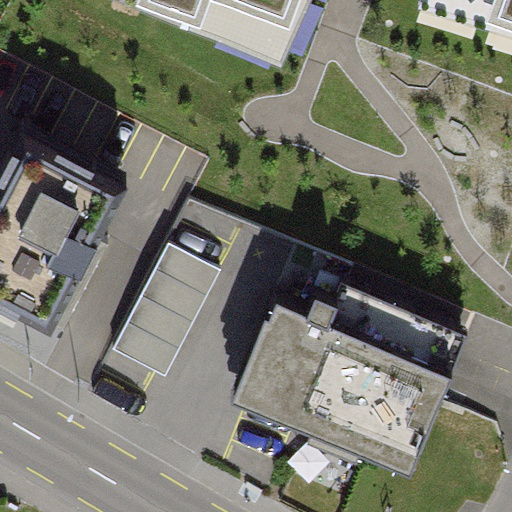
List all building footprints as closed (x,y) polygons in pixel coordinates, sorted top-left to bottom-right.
[(145,0),(281,57),(308,0),(145,0)] [(511,0),(417,0),(511,35),(511,0)] [(178,166),(10,84),(0,103),(0,169),(142,239),(178,166)] [(74,234),(0,198),(0,304),(32,320),(74,234)] [(452,365),(273,284),(232,390),(411,464),(452,365)]
